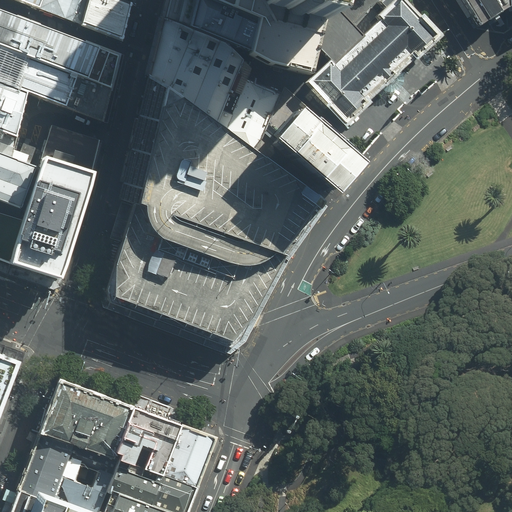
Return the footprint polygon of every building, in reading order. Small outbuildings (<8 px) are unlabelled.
[(255,21),(203,0),(170,0),(166,22),(225,44),(248,53),(255,21)] [(265,65),(312,77),(320,51),(328,62),(306,83),(345,126),(434,36),(398,0),(396,0),(361,33),(347,18),(330,0),(203,0),(255,21),(248,53),(265,65)] [(459,0),(477,27),(493,17),(507,8),(505,0),(459,0)] [(37,31),(0,16),(0,51),(106,91),(114,60),(113,60),(37,31)] [(166,22),(162,20),(148,79),(155,84),(253,151),(261,139),(280,94),(248,80),(252,69),(225,44),(166,22)] [(106,91),(0,51),(0,86),(31,98),(99,123),(106,91)] [(105,288),(108,301),(229,345),(242,337),(288,250),(313,208),(328,196),(261,139),(253,151),(155,84),(122,215),(116,213),(113,224),(109,238),(118,241),(105,288)] [(31,98),(0,86),(0,133),(1,134),(19,141),(26,112),(31,98)] [(350,144),(284,86),(280,94),(261,139),(266,143),(328,196),(354,165),(342,155),(350,144)] [(98,140),(51,127),(42,157),(25,209),(23,208),(21,208),(0,200),(0,254),(54,274),(98,140)] [(1,134),(0,133),(0,156),(14,161),(15,157),(19,141),(1,134)] [(0,156),(0,200),(21,208),(34,168),(29,166),(33,154),(35,148),(29,146),(23,144),(17,162),(14,161),(0,156)] [(0,406),(16,364),(0,358),(0,406)] [(57,378),(38,429),(112,457),(113,455),(132,406),(57,378)] [(181,425),(132,406),(113,455),(119,459),(161,475),(181,425)] [(214,437),(181,425),(161,475),(196,488),(214,437)] [(18,482),(100,511),(108,491),(119,459),(113,455),(112,457),(38,429),(18,482)] [(108,491),(165,511),(187,511),(196,488),(161,475),(119,459),(108,491)] [(99,511),(100,511),(18,482),(6,511),(99,511)] [(165,511),(108,491),(100,511),(99,511),(165,511)]
